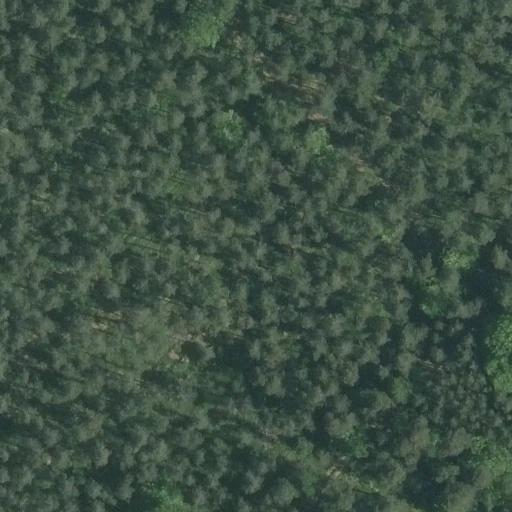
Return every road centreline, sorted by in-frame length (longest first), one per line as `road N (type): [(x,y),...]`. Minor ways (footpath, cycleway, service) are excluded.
road 1 (track): [(204,0),(511,313)]
road 2 (track): [(300,511),(494,299)]
